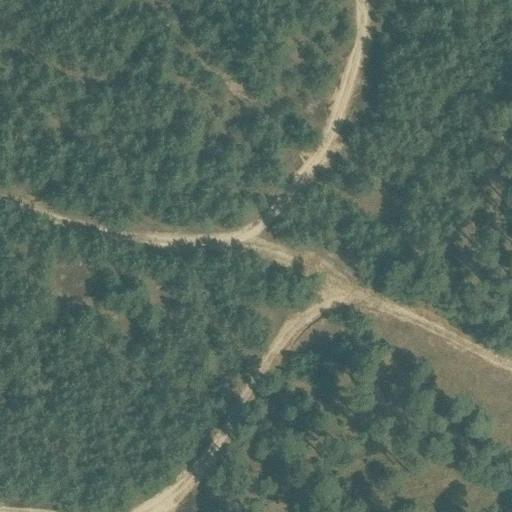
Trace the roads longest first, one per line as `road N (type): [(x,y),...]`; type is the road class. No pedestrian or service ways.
road 1 (track): [(0,202),(178,242),(210,245),(250,228),(298,180),(342,116),(363,0)]
road 2 (unknown): [(143,511),(179,490),(223,438),(299,318),(333,300),(353,298),(409,317),(511,361)]
road 3 (track): [(229,237),(353,298)]
